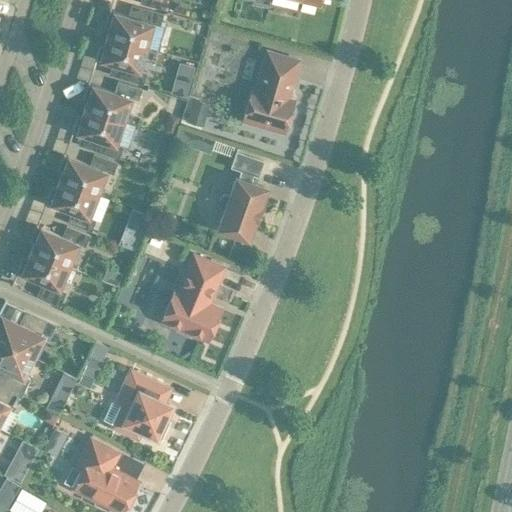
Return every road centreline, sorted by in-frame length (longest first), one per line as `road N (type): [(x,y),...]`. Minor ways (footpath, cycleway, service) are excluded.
road 1 (residential): [(163,511),(270,296),(364,0)]
road 2 (residential): [(0,229),(78,0)]
